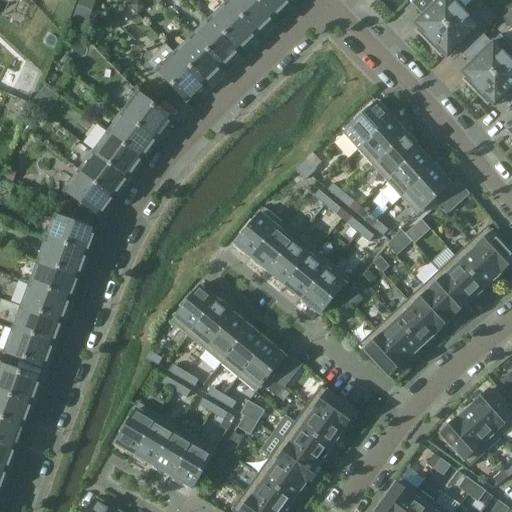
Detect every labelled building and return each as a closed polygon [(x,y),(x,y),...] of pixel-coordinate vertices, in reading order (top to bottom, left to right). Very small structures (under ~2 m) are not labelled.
[(79,0),(72,17),(87,23),(92,12),(96,0),(79,0)] [(140,0),(135,0),(130,6),(138,14),(146,6),(140,0)] [(274,19),(273,18),(255,0),(230,0),(226,4),(256,35),(257,36),(274,19)] [(255,0),(273,18),(274,19),(292,1),(290,0),(255,0)] [(423,15),(414,24),(418,29),(415,31),(427,44),(468,5),(463,0),(424,0),(416,8),(423,15)] [(257,36),(256,35),(226,4),(209,21),(239,52),(257,36)] [(443,54),(447,59),(456,50),(463,57),(484,36),(477,29),(479,28),(476,25),(482,19),(468,5),(427,44),(440,57),(443,54)] [(511,10),(503,18),(510,26),(511,24),(511,10)] [(239,52),(209,21),(192,37),(222,68),(222,69),(239,52)] [(470,64),(461,73),(465,77),(462,80),(475,93),(509,59),(493,42),(491,44),(484,36),(463,57),(470,64)] [(222,69),(222,68),(192,37),(174,54),(204,85),(205,86),(222,69)] [(205,86),(204,85),(174,54),(156,72),(187,103),(205,86)] [(66,55),(58,65),(66,71),(74,61),(66,55)] [(490,103),(494,107),(504,98),(511,106),(511,104),(511,62),(509,59),(475,93),(487,106),(490,103)] [(122,113),(156,139),(157,140),(172,119),(137,93),(122,113)] [(37,99),(32,106),(39,112),(44,104),(37,99)] [(386,114),(389,111),(379,101),(377,104),(377,103),(369,111),(366,108),(353,120),(356,122),(342,134),(358,151),(392,120),(391,120),(386,114)] [(157,140),(156,139),(122,113),(108,133),(142,158),(143,159),(157,140)] [(394,117),(391,120),(392,120),(358,151),(372,167),(406,136),(400,130),(403,127),(394,117)] [(143,159),(142,158),(108,133),(93,152),(128,178),(129,178),(143,159)] [(406,136),(372,167),(387,183),(421,152),(420,152),(415,146),(417,143),(408,133),(406,136)] [(421,152),(387,183),(401,199),(435,169),(434,168),(429,162),(432,159),(423,149),(420,152),(421,152)] [(129,178),(128,178),(93,152),(79,171),(114,197),(129,178)] [(306,160),(301,165),(311,176),(316,170),(306,160)] [(311,176),(301,165),(295,171),(305,181),(311,176)] [(434,168),(435,169),(401,199),(416,216),(450,186),(444,178),(446,175),(437,165),(434,168)] [(114,197),(79,171),(64,192),(99,218),(114,197)] [(343,193),(332,184),(327,190),(338,200),(343,193)] [(324,206),(330,200),(318,191),(313,197),(324,206)] [(343,193),(338,200),(349,209),(354,203),(343,193)] [(458,204),(450,195),(438,205),(446,214),(458,204)] [(324,206),(336,215),(341,209),(330,200),(324,206)] [(253,259),(282,224),(264,209),(253,223),(250,220),(239,234),(242,236),(235,244),(233,247),(244,256),(246,253),(252,258),(253,259)] [(372,227),(377,221),(366,212),(361,218),(372,227)] [(86,255),(87,255),(96,231),(54,216),(46,240),(86,255)] [(358,234),(363,228),(352,218),(347,225),(358,234)] [(421,220),(405,234),(412,242),(414,244),(430,230),(421,220)] [(377,221),(372,227),(383,237),(388,231),(377,221)] [(299,238),(282,224),(253,259),(252,258),(250,261),(260,270),(263,267),(269,272),(269,273),(299,238)] [(511,254),(487,227),(470,242),(500,274),(502,273),(505,273),(510,268),(510,265),(511,263),(511,254)] [(363,228),(358,234),(369,243),(374,237),(363,228)] [(401,229),(386,246),(396,256),(412,242),(405,234),(401,229)] [(315,251),(299,238),(269,273),(269,272),(266,275),(277,284),(279,281),(285,286),(286,287),(315,251)] [(87,255),(86,255),(46,240),(37,262),(78,277),(87,255)] [(470,242),(455,257),(484,289),(486,288),(489,288),(494,283),(494,280),(500,274),(470,242)] [(285,286),(283,289),(293,297),(296,295),(302,300),(303,300),(332,265),(315,251),(286,287),(285,286)] [(380,257),(372,263),(382,274),(389,268),(380,257)] [(484,289),(455,257),(439,271),(468,304),(470,303),(473,303),(478,297),(478,295),(484,289)] [(78,277),(37,262),(29,285),(69,300),(70,300),(78,277)] [(349,280),(332,265),(303,300),(302,300),(300,303),(310,311),(312,308),(320,315),(349,280)] [(369,270),(361,276),(369,286),(376,280),(369,270)] [(439,271),(423,286),(453,318),(454,317),(457,317),(462,312),(463,309),(468,304),(439,271)] [(70,300),(69,300),(29,285),(21,307),(61,322),(62,322),(70,300)] [(170,323),(188,337),(219,299),(216,301),(210,296),(213,293),(202,285),(200,288),(199,287),(193,295),(190,293),(179,307),(181,309),(170,323)] [(423,286),(407,301),(437,333),(443,328),(446,328),(451,323),(451,320),(453,318),(423,286)] [(353,290),(345,299),(351,304),(355,308),(363,299),(353,290)] [(341,296),(333,305),(343,314),(351,304),(345,299),(341,296)] [(188,337),(205,351),(234,316),(227,310),(229,307),(219,299),(188,337)] [(437,333),(407,301),(391,315),(421,348),(427,342),(430,342),(435,337),(435,334),(437,333)] [(62,322),(61,322),(21,307),(12,330),(53,345),(54,345),(62,322)] [(421,348),(391,315),(375,330),(405,362),(411,357),(414,357),(419,352),(420,349),(421,348)] [(205,351),(221,365),(253,327),(252,326),(250,329),(234,316),(205,351)] [(221,365),(238,379),(269,340),(266,343),(260,338),(263,335),(253,327),(221,365)] [(54,345),(53,345),(12,330),(4,354),(45,369),(54,345)] [(405,362),(375,330),(359,345),(388,378),(395,372),(398,372),(403,367),(404,364),(405,362)] [(269,340),(238,379),(255,393),(285,358),(277,352),(279,349),(269,340)] [(162,359),(150,352),(145,359),(158,366),(162,359)] [(0,391),(31,403),(32,404),(41,380),(0,364),(0,391)] [(511,378),(501,365),(492,372),(503,385),(511,378)] [(174,366),(170,373),(182,380),(186,373),(174,366)] [(182,380),(194,388),(198,381),(186,373),(182,380)] [(281,374),(275,381),(284,388),(290,381),(281,374)] [(161,384),(174,391),(178,384),(166,377),(161,384)] [(274,383),(268,390),(275,396),(281,388),(274,383)] [(187,398),(191,391),(178,384),(174,391),(187,398)] [(352,423),(351,420),(356,413),(321,387),(308,405),(343,431),(344,430),(347,429),(352,423)] [(211,388),(207,395),(220,403),(224,396),(211,388)] [(474,404),(472,405),(502,438),(511,429),(511,415),(489,390),(483,396),(480,396),(474,401),(474,404)] [(32,404),(31,403),(0,391),(0,417),(23,426),(32,404)] [(220,403),(232,410),(236,403),(224,396),(220,403)] [(199,406),(211,413),(215,406),(203,399),(199,406)] [(249,401),(241,414),(244,416),(257,423),(264,411),(249,401)] [(139,404),(130,420),(127,418),(118,433),(122,435),(116,444),(114,447),(126,454),(128,451),(135,455),(133,458),(134,459),(159,416),(139,404)] [(343,431),(308,405),(295,423),(331,449),(332,447),(335,447),(339,441),(339,437),(343,431)] [(502,438),(472,405),(466,411),(463,411),(458,416),(458,419),(456,420),(486,453),(502,438)] [(227,414),(215,406),(211,413),(223,421),(227,414)] [(159,416),(134,459),(145,465),(147,462),(154,467),(178,427),(159,416)] [(244,416),(237,428),(250,436),(257,423),(244,416)] [(23,426),(0,417),(0,442),(14,448),(15,449),(23,426)] [(486,453),(456,420),(455,421),(452,421),(447,426),(446,429),(440,435),(469,468),(486,453)] [(331,449),(295,423),(282,440),(318,466),(319,465),(322,464),(326,458),(326,455),(331,449)] [(178,427),(154,467),(173,477),(196,438),(178,427)] [(234,434),(224,452),(232,457),(243,438),(234,434)] [(196,438),(173,477),(193,489),(216,450),(196,438)] [(318,466),(282,440),(270,458),(305,484),(306,482),(309,482),(314,476),(313,473),(318,466)] [(15,449),(14,448),(0,442),(0,468),(6,471),(7,471),(15,449)] [(433,470),(441,460),(434,455),(426,464),(433,470)] [(305,484),(270,458),(257,475),(293,501),(294,500),(297,499),(301,493),(301,490),(305,484)] [(219,460),(213,471),(222,476),(228,465),(219,460)] [(213,471),(206,482),(215,487),(222,476),(213,471)] [(493,479),(498,486),(508,478),(502,471),(493,479)] [(293,501),(257,475),(244,493),(270,511),(286,511),(288,511),(292,506),(292,503),(293,501)] [(374,511),(402,511),(418,491),(400,477),(374,511)] [(468,495),(475,485),(466,478),(459,488),(468,495)] [(475,485),(468,495),(478,502),(485,492),(475,485)] [(418,491),(402,511),(429,511),(435,503),(418,491)] [(270,511),(244,493),(231,511),(232,511),(270,511)] [(117,511),(109,507),(95,499),(87,511),(117,511)] [(493,511),(507,511),(509,510),(499,502),(493,511)] [(447,511),(435,503),(429,511),(447,511)]
